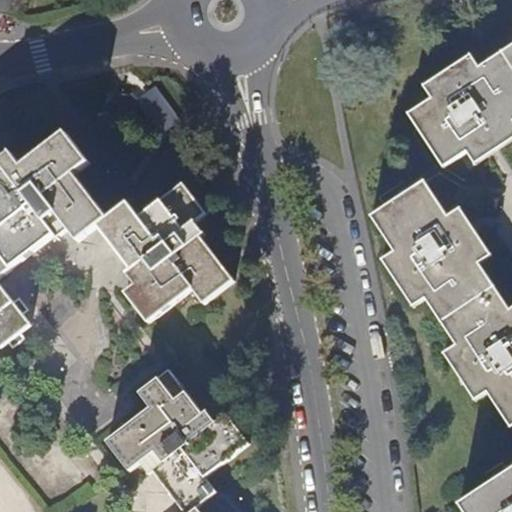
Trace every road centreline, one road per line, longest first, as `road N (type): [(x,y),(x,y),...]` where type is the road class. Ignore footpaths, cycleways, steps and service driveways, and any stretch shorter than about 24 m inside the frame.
road 1 (residential): [(239,59),(312,383),(320,511)]
road 2 (residential): [(178,25),(39,59),(0,57)]
